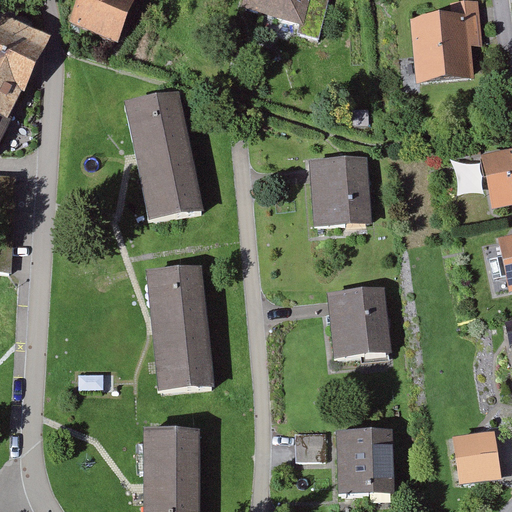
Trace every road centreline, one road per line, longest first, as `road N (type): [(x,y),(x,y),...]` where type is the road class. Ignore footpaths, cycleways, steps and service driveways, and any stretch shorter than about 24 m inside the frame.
road 1 (residential): [(53,0),(58,54),(30,438),(46,511)]
road 2 (residential): [(260,511),(260,379),(240,154)]
